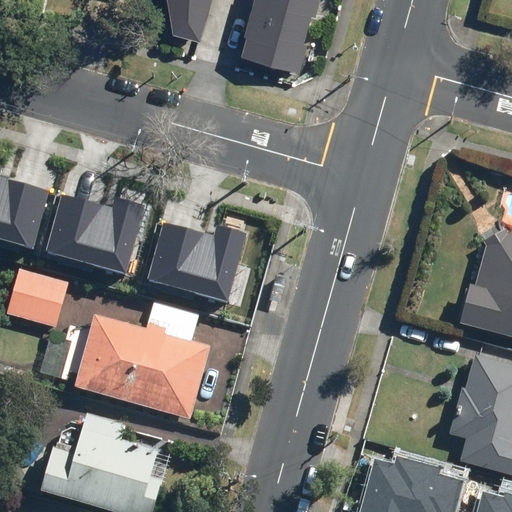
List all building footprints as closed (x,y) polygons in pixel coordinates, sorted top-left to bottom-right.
[(166,0),(172,36),(197,43),(209,0),(166,0)] [(257,0),(241,57),(297,73),(317,0),(257,0)] [(0,165),(0,238),(33,248),(49,191),(1,177),(4,167),(0,165)] [(49,249),(128,272),(147,204),(116,195),(113,206),(65,192),(49,249)] [(150,278),(229,301),(248,233),(217,224),(214,234),(166,221),(150,278)] [(511,236),(490,230),(476,283),(471,282),(460,325),(511,339),(511,236)] [(71,282),(20,269),(9,315),(60,328),(71,282)] [(212,349),(96,316),(77,386),(193,418),(212,349)] [(511,364),(477,355),(467,389),(462,388),(449,434),(467,439),(461,460),(511,474),(511,364)] [(126,429),(88,419),(80,450),(56,444),(43,492),(117,511),(157,511),(173,456),(123,442),(126,429)] [(374,461),(360,511),(456,511),(465,482),(439,475),(441,470),(398,458),(396,467),(374,461)] [(511,511),(511,497),(484,489),(477,511),(511,511)]
